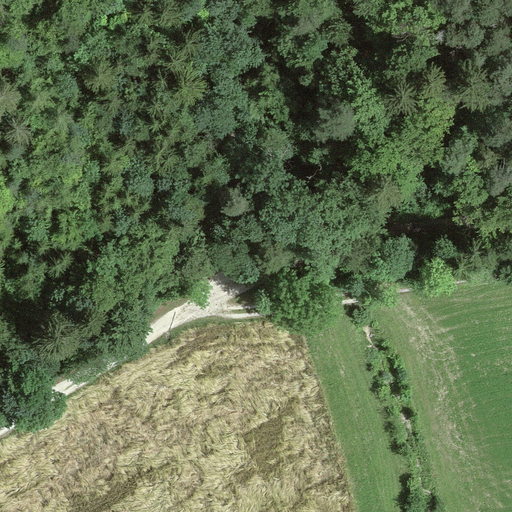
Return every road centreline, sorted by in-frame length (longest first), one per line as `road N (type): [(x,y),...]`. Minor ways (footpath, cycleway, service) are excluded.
road 1 (track): [(511,206),(374,232),(210,293),(165,324)]
road 2 (track): [(199,307),(287,306),(511,270)]
road 3 (residential): [(0,422),(165,324)]
